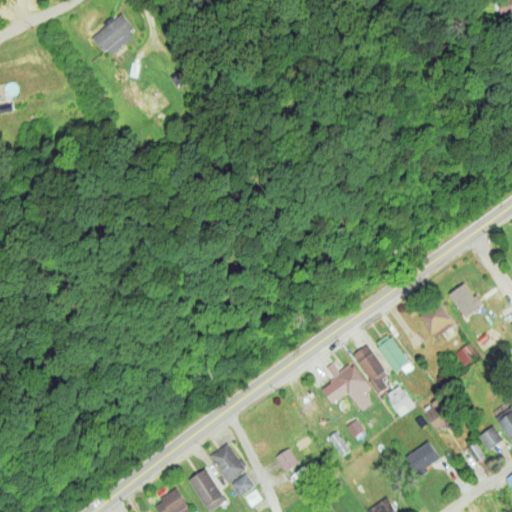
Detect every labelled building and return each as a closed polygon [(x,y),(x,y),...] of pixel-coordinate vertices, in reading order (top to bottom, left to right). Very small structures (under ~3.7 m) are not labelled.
[(511,0),(497,0),(501,15),(511,13),(511,0)] [(136,34),(121,13),(91,34),(106,55),(136,34)] [(482,305),(466,281),(449,293),(465,317),(482,305)] [(419,315),(435,337),(454,323),(438,301),(419,315)] [(375,342),(395,371),(409,362),(389,332),(375,342)] [(478,356),(470,342),(455,351),(463,365),(478,356)] [(387,374),(368,343),(353,353),(378,392),(387,387),(382,378),(387,374)] [(349,390),(361,409),(372,402),(364,391),(369,388),(352,361),(338,370),(333,361),(326,366),(335,379),(322,387),(331,402),(349,390)] [(415,405),(401,383),(386,393),(400,415),(415,405)] [(434,429),(453,420),(442,397),(423,406),(434,429)] [(511,405),(495,416),(511,441),(511,405)] [(364,429),(357,418),(346,425),(353,436),(364,429)] [(479,435),(489,449),(503,438),(493,425),(479,435)] [(429,470),(426,466),(440,457),(429,441),(406,456),(420,476),(429,470)] [(467,447),(476,461),(485,455),(476,441),(467,447)] [(229,481),(247,468),(227,442),(210,455),(229,481)] [(298,463),(290,447),(276,454),(284,471),(298,463)] [(226,500),(206,467),(188,478),(209,511),(226,500)] [(231,483),(240,496),(255,486),(245,472),(231,483)] [(153,503),(159,511),(186,511),(192,509),(177,487),(153,503)] [(262,498),(256,488),(245,495),(251,505),(262,498)] [(367,510),(368,511),(397,511),(386,496),(367,510)]
